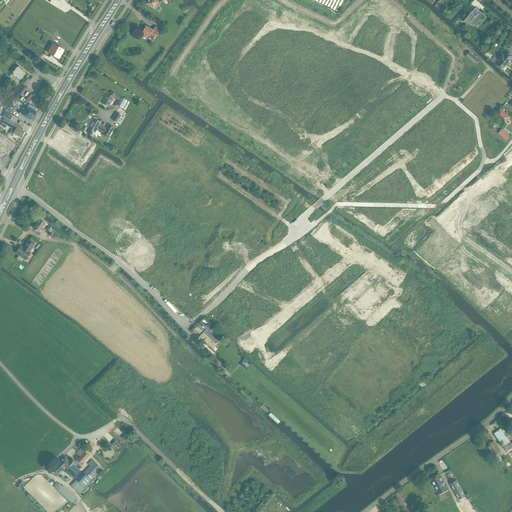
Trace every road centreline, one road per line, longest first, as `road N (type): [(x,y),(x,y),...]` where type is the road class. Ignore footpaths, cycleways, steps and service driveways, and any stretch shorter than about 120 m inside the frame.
road 1 (residential): [(360,112),(315,140),(243,94),(235,77),(242,52),(265,29),(307,28),(345,49),(371,51),(407,75)]
road 2 (residential): [(13,181),(124,264),(184,325),(193,322)]
road 3 (residential): [(366,511),(511,397)]
